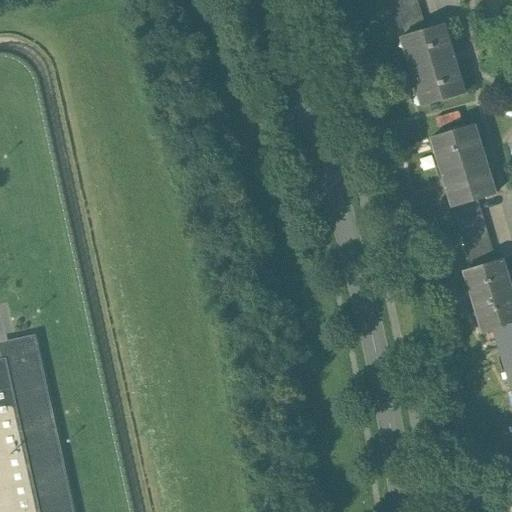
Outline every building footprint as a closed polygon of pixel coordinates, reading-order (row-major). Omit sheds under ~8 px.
[(421,102),(467,87),(444,14),(398,28),(421,102)] [(475,117),(430,131),(452,201),(496,187),(475,117)] [(511,283),(501,249),(464,261),(484,325),(495,322),(511,316),(511,283)] [(511,316),(495,322),(511,377),(511,316)] [(71,511),(37,354),(35,355),(32,340),(11,344),(14,359),(14,361),(4,363),(4,362),(0,362),(0,511),(71,511)]
